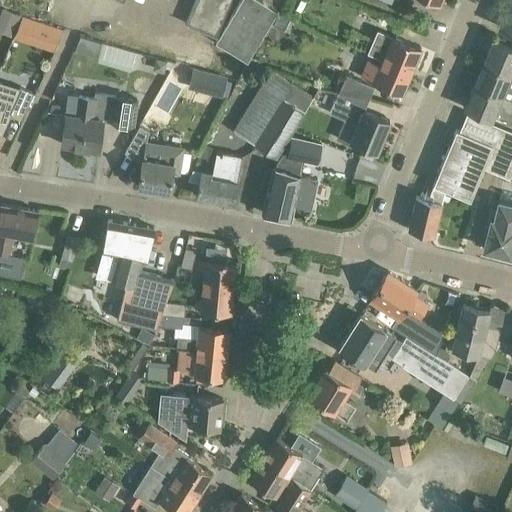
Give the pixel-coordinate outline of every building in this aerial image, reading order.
[(122,0),(124,1),(124,0),(194,0),(185,22),(217,36),(232,0),(122,0)] [(273,20),(277,11),(278,10),(260,0),(240,0),(216,41),(247,60),(271,20),(273,20)] [(511,30),(511,4),(508,3),(499,25),(511,30)] [(0,14),(0,30),(11,36),(21,16),(4,7),(0,14)] [(381,10),(377,20),(387,24),(391,14),(381,10)] [(288,17),(277,11),(273,20),(284,26),(288,17)] [(25,39),(35,18),(23,14),(14,35),(25,39)] [(368,52),(383,58),(383,57),(411,69),(421,46),(402,39),(377,29),(368,52)] [(76,47),(96,51),(99,39),(79,35),(76,47)] [(484,62),(511,73),(511,45),(493,39),(484,62)] [(383,57),(383,58),(381,62),(370,58),(363,76),(383,85),(401,92),(411,69),(383,57)] [(153,69),(164,72),(168,61),(156,58),(153,69)] [(484,62),(475,84),(502,95),(511,73),(484,62)] [(270,70),(233,128),(276,156),(313,96),(293,83),(292,84),(270,70)] [(339,93),(365,99),(368,99),(374,85),(347,73),(339,93)] [(216,74),(211,94),(224,97),(229,78),(216,74)] [(0,108),(9,111),(8,113),(21,119),(33,92),(35,93),(39,83),(34,80),(30,90),(20,86),(20,87),(0,80),(0,108)] [(511,115),(511,112),(511,99),(502,95),(475,84),(465,106),(511,125),(511,115)] [(162,90),(155,107),(167,111),(174,95),(162,90)] [(97,92),(96,97),(89,96),(69,93),(66,113),(66,112),(61,143),(63,143),(97,148),(99,149),(103,119),(126,122),(130,97),(97,92)] [(365,99),(339,93),(330,112),(346,119),(358,124),(351,139),(377,150),(390,119),(361,107),(365,99)] [(49,111),(59,112),(60,105),(50,103),(49,111)] [(484,166),(500,125),(467,111),(459,129),(456,128),(427,198),(416,195),(408,228),(434,234),(445,188),(471,198),(484,166)] [(134,135),(125,151),(135,156),(142,157),(138,185),(169,190),(172,171),(178,172),(179,170),(187,171),(190,151),(182,150),(182,145),(147,140),(148,130),(140,125),(134,135)] [(511,129),(500,125),(484,166),(510,177),(511,171),(511,129)] [(233,202),(241,156),(217,152),(213,173),(201,171),(192,169),(188,178),(199,180),(196,194),(197,195),(197,194),(232,201),(233,202)] [(267,191),(262,211),(291,217),(294,203),(311,207),(317,177),(300,174),(281,168),(272,166),(267,191)] [(511,201),(498,198),(494,218),(491,217),(484,247),(510,253),(511,245),(511,201)] [(0,207),(0,250),(10,252),(13,233),(34,237),(35,229),(38,209),(1,203),(0,207)] [(162,314),(166,302),(164,302),(173,279),(139,270),(142,258),(146,259),(154,226),(108,218),(105,238),(103,249),(104,249),(97,277),(113,279),(127,283),(117,320),(155,329),(157,325),(158,325),(162,314)] [(79,239),(68,236),(60,258),(72,262),(79,239)] [(186,248),(181,263),(190,266),(195,252),(186,248)] [(204,284),(233,287),(235,262),(200,258),(199,269),(205,269),(204,284)] [(392,325),(407,334),(436,353),(439,346),(440,344),(442,341),(443,332),(418,317),(428,302),(414,293),(417,288),(388,270),(370,297),(398,315),(392,325)] [(233,287),(204,284),(202,300),(197,299),(196,308),(230,311),(233,287)] [(166,302),(162,314),(184,315),(185,303),(166,302)] [(462,403),(465,398),(495,348),(500,326),(486,322),(489,309),(463,302),(457,329),(458,329),(454,346),(478,351),(468,373),(454,365),(439,388),(462,403)] [(375,369),(386,353),(396,336),(360,313),(339,346),(375,369)] [(200,317),(184,315),(162,314),(158,325),(175,326),(174,335),(178,336),(176,347),(198,349),(198,350),(227,352),(229,327),(200,324),(200,317)] [(152,334),(140,327),(135,336),(147,343),(152,334)] [(447,360),(436,353),(407,334),(403,340),(392,357),(404,364),(403,365),(439,388),(454,365),(447,360)] [(449,353),(445,347),(439,346),(436,353),(447,360),(449,353)] [(190,373),(224,376),(227,352),(198,350),(197,365),(190,365),(190,373)] [(326,367),(308,394),(348,419),(357,405),(344,396),(352,383),(356,386),(362,377),(335,359),(329,369),(326,367)] [(147,378),(167,380),(168,367),(148,365),(147,378)] [(167,380),(179,381),(180,369),(168,367),(167,380)] [(51,379),(45,374),(41,380),(47,384),(51,379)] [(130,374),(114,397),(125,405),(145,377),(143,376),(130,374)] [(222,397),(194,395),(191,425),(220,427),(222,397)] [(177,440),(149,421),(139,436),(167,455),(177,440)] [(53,478),(80,444),(60,428),(46,445),(44,444),(31,460),(53,478)] [(99,438),(89,431),(83,441),(92,447),(99,438)] [(277,436),(263,458),(309,488),(324,466),(277,436)] [(391,445),(395,465),(413,462),(408,441),(391,445)] [(173,478),(198,493),(212,471),(182,453),(177,460),(182,463),(173,478)] [(271,500),(285,510),(289,511),(293,511),(309,488),(263,458),(250,478),(275,494),(271,500)] [(334,493),(356,508),(353,511),(380,511),(387,502),(368,490),(369,488),(347,474),(334,493)] [(104,476),(97,488),(111,497),(118,485),(104,476)] [(185,511),(198,493),(173,478),(165,491),(160,488),(155,496),(180,511),(185,511)] [(142,496),(133,490),(126,502),(134,508),(142,496)] [(273,511),(241,491),(228,511),(273,511)] [(55,510),(62,498),(51,492),(45,504),(55,510)] [(483,511),(495,511),(499,504),(475,493),(470,506),(483,511)]
